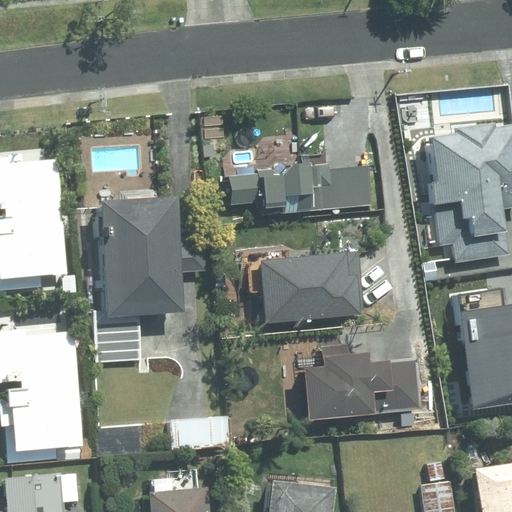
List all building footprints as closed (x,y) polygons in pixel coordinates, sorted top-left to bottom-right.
[(511,130),(414,144),(419,177),(411,179),(417,216),(425,215),(430,254),(444,252),(446,267),(503,259),(497,217),(511,214),(511,130)] [(0,159),(0,290),(34,287),(33,275),(49,274),(43,210),(37,211),(33,160),(0,164),(0,159)] [(251,203),(252,216),(363,206),(360,166),(321,170),(320,164),(217,174),(220,206),(251,203)] [(162,195),(86,201),(94,312),(85,313),(89,360),(135,356),(132,314),(170,311),(162,195)] [(197,241),(178,242),(179,273),(199,272),(197,241)] [(352,252),(247,261),(252,323),(347,314),(345,292),(356,291),(352,252)] [(511,303),(460,310),(473,407),(511,402),(511,303)] [(16,330),(0,331),(0,382),(10,382),(11,389),(0,390),(0,447),(1,461),(50,458),(49,448),(64,447),(55,333),(16,336),(16,330)] [(291,371),(296,420),(416,409),(412,360),(356,365),(355,353),(339,354),(338,346),(315,348),(316,356),(309,357),(310,369),(291,371)] [(223,418),(163,423),(165,450),(224,446),(223,418)] [(511,511),(511,461),(461,469),(467,511),(511,511)] [(430,486),(413,488),(416,511),(449,511),(442,465),(427,467),(430,486)] [(70,474),(0,479),(0,491),(1,511),(54,511),(54,503),(72,502),(70,474)] [(316,511),(318,488),(257,482),(254,511),(316,511)] [(200,511),(198,486),(141,491),(142,511),(200,511)]
